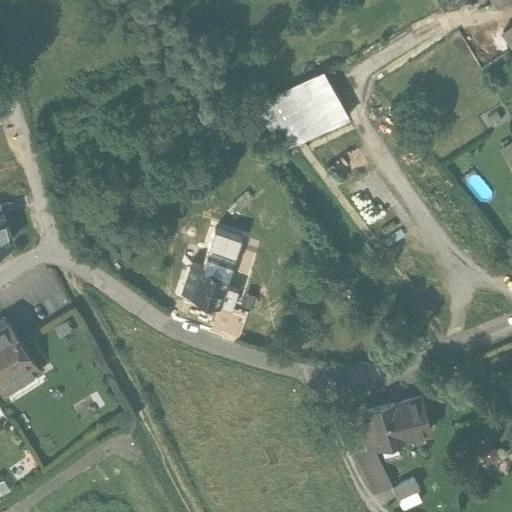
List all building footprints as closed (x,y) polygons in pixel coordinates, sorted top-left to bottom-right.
[(489,0),(495,9),(510,0),(489,0)] [(511,48),(511,47),(511,23),(501,30),(511,48)] [(345,123),(320,75),(255,109),(287,154),(345,123)] [(175,106),(124,133),(133,148),(174,131),(169,122),(190,112),(177,88),(168,92),(175,106)] [(487,134),(504,124),(496,109),(478,119),(487,134)] [(203,155),(215,170),(229,159),(225,154),(233,147),(219,131),(211,138),(216,143),(203,155)] [(352,136),(318,157),(328,174),(363,153),(352,136)] [(511,143),(500,151),(511,171),(511,143)] [(130,156),(125,145),(114,149),(119,160),(130,156)] [(0,249),(12,242),(4,218),(0,218),(0,249)] [(219,312),(233,267),(241,245),(227,241),(214,236),(207,260),(203,272),(191,301),(219,312)] [(246,271),(233,267),(219,312),(231,316),(246,271)] [(181,298),(191,301),(203,272),(192,269),(181,298)] [(255,301),(244,297),(240,311),(251,314),(255,301)] [(67,319),(52,327),(59,338),(73,330),(67,319)] [(0,325),(0,387),(4,394),(40,371),(8,321),(0,325)] [(429,436),(420,401),(356,418),(365,452),(371,451),(429,436)] [(390,490),(371,451),(365,452),(356,418),(338,423),(373,499),(390,490)] [(414,484),(392,495),(398,505),(419,495),(414,484)]
